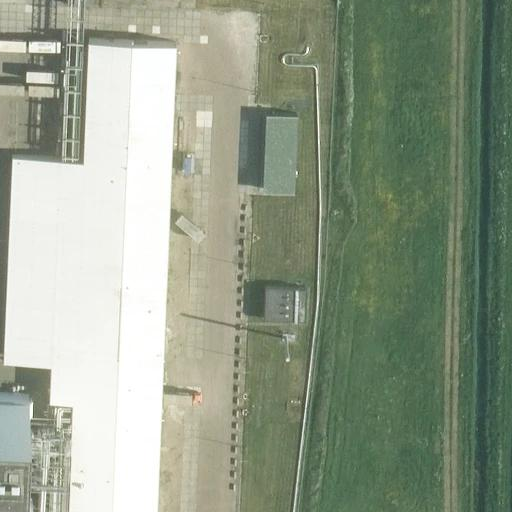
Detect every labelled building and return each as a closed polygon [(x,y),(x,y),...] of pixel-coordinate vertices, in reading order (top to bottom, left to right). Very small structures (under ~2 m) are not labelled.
[(157,511),(176,42),(91,38),(86,158),(13,155),(5,360),(54,362),(52,399),(73,400),(68,511),(157,511)] [(298,114),(267,113),(264,189),(295,191),(298,114)] [(308,287),(265,285),(264,319),(306,321),(308,287)] [(0,445),(27,447),(29,395),(0,393),(0,445)] [(0,511),(31,511),(32,495),(21,495),(21,483),(0,482),(0,511)]
